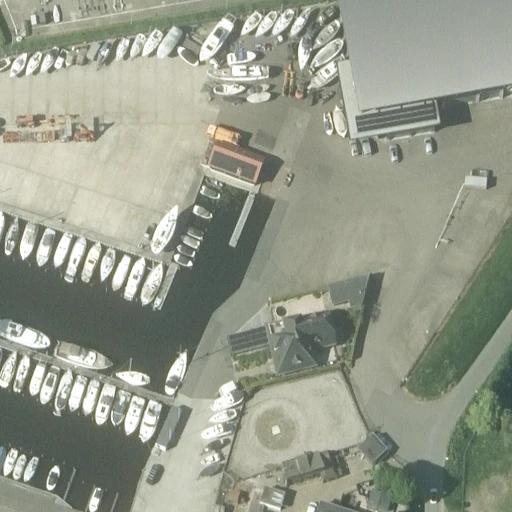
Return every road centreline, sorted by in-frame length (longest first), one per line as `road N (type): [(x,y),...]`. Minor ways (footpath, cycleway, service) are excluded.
road 1 (unknown): [(312,153),(252,286),(211,332),(145,511)]
road 2 (unclassified): [(434,511),(442,428),(511,323)]
